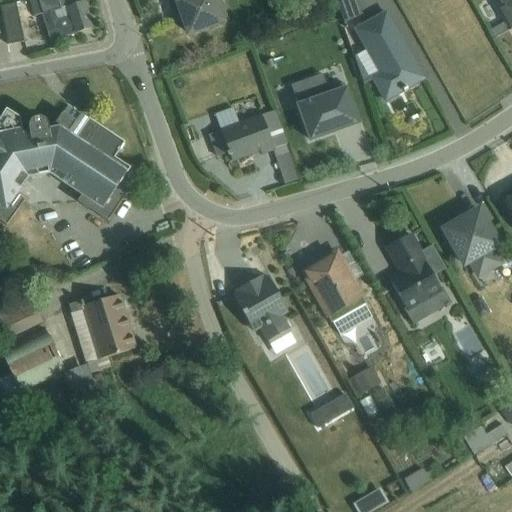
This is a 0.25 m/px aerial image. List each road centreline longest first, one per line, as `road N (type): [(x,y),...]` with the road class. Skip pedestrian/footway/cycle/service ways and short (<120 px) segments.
road 1 (residential): [(123,48),(178,181),(189,199),(224,217),(269,213),(408,173),(511,117)]
road 2 (track): [(202,209),(191,244),(204,310),(318,511)]
road 3 (residential): [(0,79),(107,59),(123,48)]
